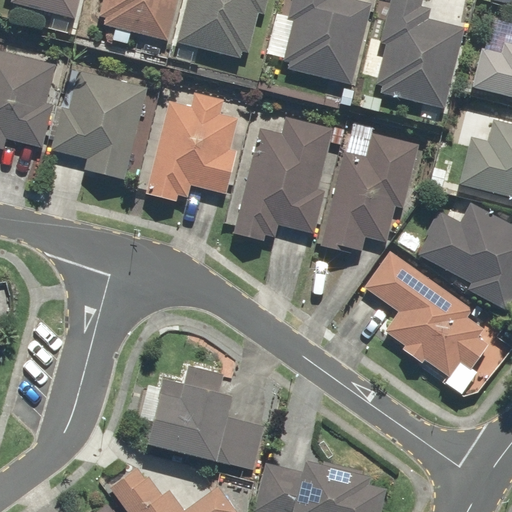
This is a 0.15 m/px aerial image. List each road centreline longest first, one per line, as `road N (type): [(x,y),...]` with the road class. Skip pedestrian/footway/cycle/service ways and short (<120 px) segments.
road 1 (residential): [(482,485),(250,317),(166,270),(117,254)]
road 2 (residential): [(117,254),(59,443),(0,487)]
road 3 (residential): [(0,224),(117,254)]
